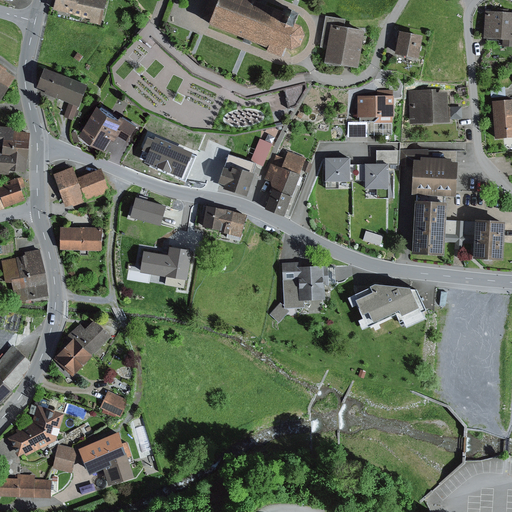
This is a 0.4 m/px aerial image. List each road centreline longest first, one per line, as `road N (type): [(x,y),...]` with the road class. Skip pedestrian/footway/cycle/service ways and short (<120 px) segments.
road 1 (residential): [(37,149),(249,208),(382,268),(511,282)]
road 2 (track): [(123,173),(109,264),(112,299),(140,370),(129,415)]
road 3 (unclassified): [(38,210),(54,318),(31,379),(0,420)]
road 4 (residential): [(511,193),(479,145),(468,29),(475,1)]
road 5 (residential): [(404,0),(373,69),(350,80),(316,76)]
road 6 (unclassified): [(35,21),(24,77),(37,149)]
